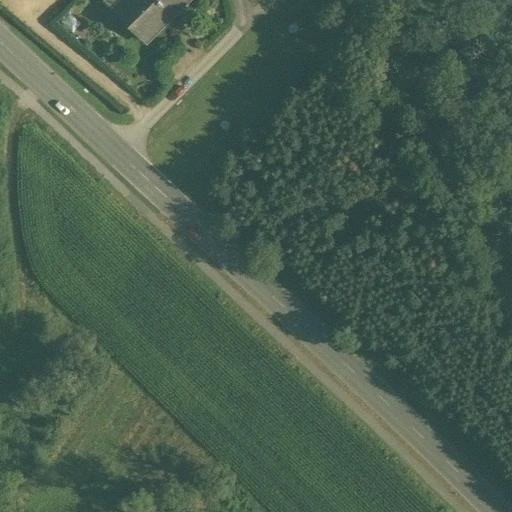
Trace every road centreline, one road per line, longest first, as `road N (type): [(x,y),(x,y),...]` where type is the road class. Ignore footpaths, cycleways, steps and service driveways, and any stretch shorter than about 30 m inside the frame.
road 1 (secondary): [(0,43),(488,511)]
road 2 (track): [(13,56),(8,115),(23,264),(16,308)]
road 3 (track): [(117,152),(275,0)]
